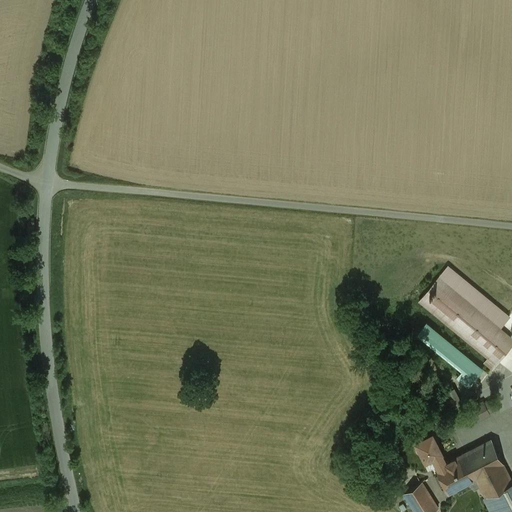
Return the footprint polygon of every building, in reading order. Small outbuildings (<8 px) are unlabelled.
[(511,345),(511,337),(438,277),(419,300),(488,357),(484,362),(492,369),(511,345)] [(458,386),(445,390),(450,406),(463,401),(458,386)] [(483,402),(463,412),(470,424),(489,414),(483,402)] [(432,434),(416,442),(422,454),(426,461),(442,453),(432,434)] [(491,439),(463,453),(476,477),(485,496),(511,482),(511,480),(503,463),(491,439)] [(463,453),(436,467),(440,474),(436,477),(440,485),(444,482),(449,491),(476,477),(463,453)] [(422,481),(403,493),(415,511),(431,511),(438,507),(422,481)] [(511,511),(511,482),(485,496),(484,497),(491,511),(511,511)]
